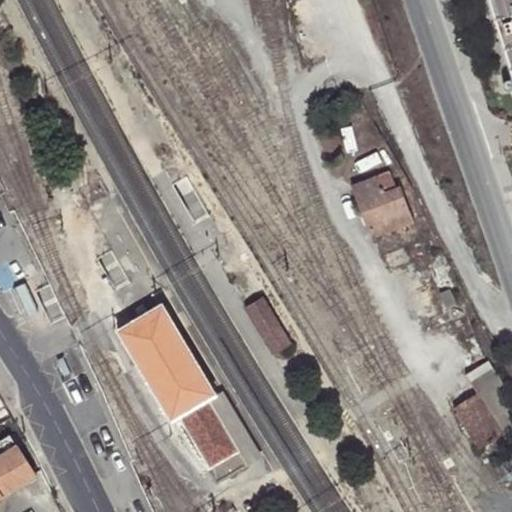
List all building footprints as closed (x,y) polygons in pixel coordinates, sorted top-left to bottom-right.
[(511,0),(489,0),(511,73),(511,0)] [(393,174),(354,188),(375,245),(419,228),(404,189),(400,191),(393,174)] [(28,281),(15,288),(29,316),(42,309),(28,281)] [(288,341),(261,296),(245,306),(272,351),(288,341)] [(204,397),(214,393),(162,303),(119,330),(170,417),(179,412),(207,460),(203,462),(221,480),(245,464),(204,397)] [(130,311),(135,320),(145,314),(139,305),(130,311)] [(57,358),(66,376),(75,372),(66,354),(57,358)] [(503,386),(496,376),(453,406),(477,446),(502,432),(507,441),(511,438),(511,424),(506,410),(510,406),(500,388),(503,386)] [(222,390),(214,393),(204,397),(245,464),(260,455),(222,390)] [(8,436),(0,440),(0,456),(0,457),(15,447),(8,436)] [(0,493),(33,473),(15,447),(0,457),(0,456),(0,493)]
